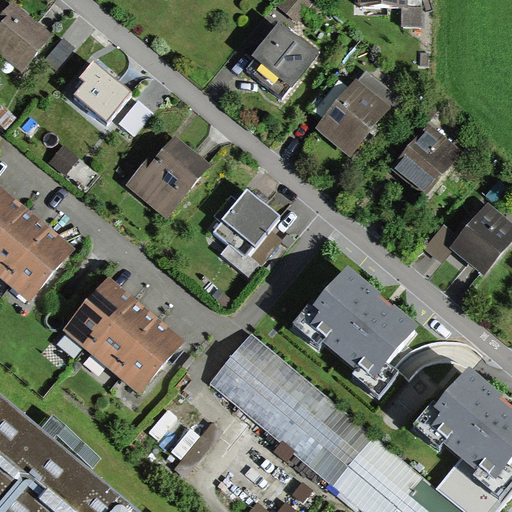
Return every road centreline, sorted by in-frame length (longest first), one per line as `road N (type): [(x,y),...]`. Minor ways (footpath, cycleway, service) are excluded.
road 1 (residential): [(333,214),(241,324),(218,328),(0,143)]
road 2 (residential): [(77,0),(333,214)]
road 3 (residential): [(333,214),(511,364)]
